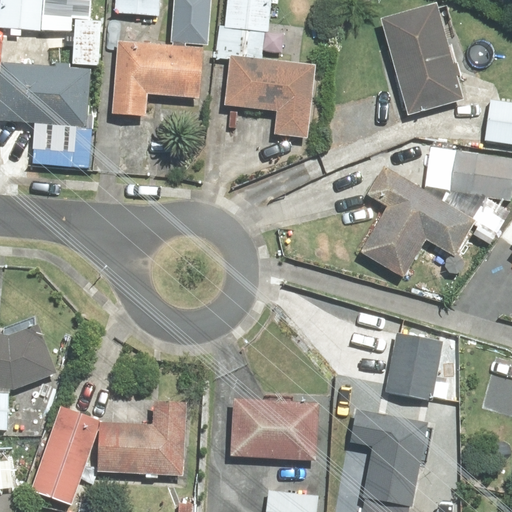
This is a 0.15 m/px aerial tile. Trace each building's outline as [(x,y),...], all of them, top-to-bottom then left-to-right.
[(0,0),(0,29),(42,32),(43,19),(71,21),(72,0),(0,0)] [(159,19),(159,0),(116,0),(116,17),(159,19)] [(438,7),(382,22),(408,118),(464,103),(438,7)] [(96,11),(76,10),(72,66),(97,68),(100,22),(96,22),(96,11)] [(204,51),(119,44),(113,116),(147,119),(148,98),(200,102),(204,51)] [(316,68),(230,59),(225,110),(276,116),(274,138),(307,141),(316,68)] [(2,65),(0,90),(0,123),(86,131),(91,72),(2,65)] [(511,105),(490,103),(486,143),(511,145),(511,105)] [(511,201),(511,159),(454,152),(449,194),(511,202),(511,201)] [(476,223),(384,170),(366,199),(386,211),(360,256),(404,282),(427,244),(454,259),(476,223)] [(38,329),(9,338),(0,336),(0,391),(15,394),(57,377),(38,329)] [(441,343),(397,336),(387,395),(431,402),(441,343)] [(0,397),(0,431),(7,432),(8,398),(0,397)] [(235,402),(232,459),(316,464),(319,407),(235,402)] [(98,425),(96,476),(184,479),(186,406),(154,405),(153,427),(98,425)] [(99,422),(60,408),(29,492),(68,506),(99,422)] [(429,427),(358,412),(350,446),(373,451),(363,501),(412,511),(429,427)] [(269,492),(267,511),(315,511),(317,498),(269,492)] [(197,511),(198,503),(178,502),(177,511),(197,511)]
